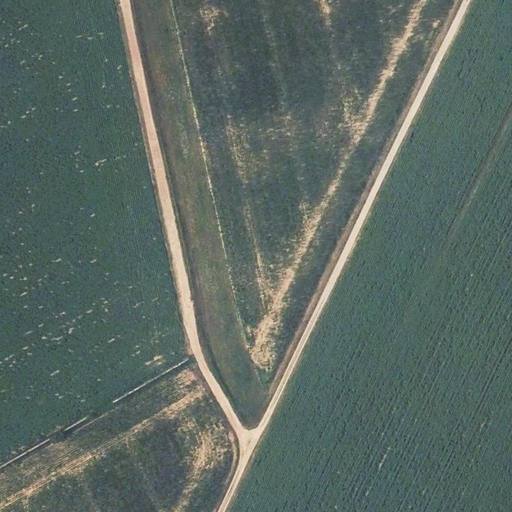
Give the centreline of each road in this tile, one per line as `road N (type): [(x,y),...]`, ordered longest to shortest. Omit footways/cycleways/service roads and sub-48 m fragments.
road 1 (track): [(120,0),(190,341),(250,444),(218,511)]
road 2 (track): [(250,444),(465,0)]
